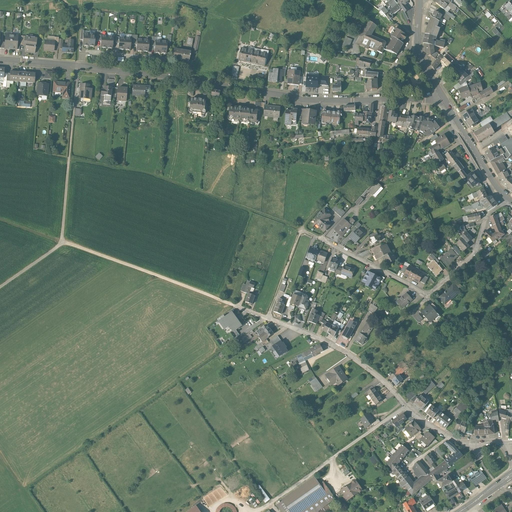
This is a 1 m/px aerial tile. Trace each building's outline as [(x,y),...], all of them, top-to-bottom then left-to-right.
[(394,15),(401,10),(397,5),(393,0),(386,5),(388,7),(394,15)] [(408,0),(398,0),(397,1),(399,4),(397,5),(401,10),(404,14),(408,11),(406,8),(407,7),(406,5),(410,2),(408,0)] [(444,0),(439,0),(436,4),(444,10),(449,4),(444,0)] [(511,14),(511,3),(511,2),(508,4),(503,9),(510,16),(511,14)] [(392,17),(394,15),(388,7),(381,12),(389,22),(393,19),(392,17)] [(434,12),(431,19),(442,24),(443,21),(441,20),(442,17),(434,12)] [(442,24),(431,19),(425,36),(436,38),(442,24)] [(369,23),(363,34),(371,38),(376,28),(369,23)] [(408,38),(395,29),(391,36),(394,38),(393,40),(403,46),(408,38)] [(363,34),(357,43),(368,48),(367,49),(370,51),(371,49),(374,51),(374,50),(375,51),(378,47),(376,46),(378,41),(371,38),(363,34)] [(436,38),(425,36),(423,45),(425,45),(433,47),(434,41),(436,41),(436,38)] [(31,38),(30,39),(28,39),(28,38),(25,37),(23,46),(26,47),(25,52),(34,53),(36,39),(31,38)] [(200,38),(196,37),(192,53),(196,54),(200,38)] [(354,40),(346,37),(342,48),(350,51),(354,40)] [(403,46),(393,40),(388,47),(386,52),(397,57),(403,46)] [(436,41),(434,41),(433,47),(434,47),(440,48),(444,49),(445,46),(446,42),(441,40),(440,42),(436,41)] [(47,42),(44,41),(44,53),(53,54),(54,46),(54,42),(53,42),(47,42)] [(67,41),(66,47),(63,47),(62,46),(61,54),(73,55),(74,47),(73,46),(74,41),(67,41)] [(383,44),(378,41),(376,46),(378,47),(375,51),(378,53),(383,55),(384,52),(386,52),(388,47),(384,45),(383,44)] [(433,47),(425,45),(425,50),(426,49),(427,54),(431,58),(432,57),(434,54),(434,47),(433,47)] [(444,49),(440,48),(439,50),(441,52),(439,54),(441,55),(443,54),(446,51),(447,47),(445,46),(444,49)] [(242,49),(238,63),(245,64),(248,51),(242,49)] [(179,61),(181,52),(174,50),(172,60),(179,61)] [(248,51),(245,64),(251,66),(254,52),(248,51)] [(191,54),(181,52),(179,61),(189,63),(191,54)] [(254,52),(251,66),(257,67),(260,54),(254,52)] [(260,54),(257,67),(263,69),(267,55),(260,54)] [(443,54),(441,56),(437,61),(432,66),(437,70),(444,62),(445,61),(444,60),(446,57),(443,54)] [(372,63),(361,59),(358,67),(364,69),(365,67),(370,69),(372,63)] [(454,65),(451,63),(448,66),(455,74),(458,71),(454,66),(454,65)] [(239,68),(234,67),(231,79),(237,80),(239,68)] [(458,71),(455,74),(456,75),(454,76),(460,83),(467,78),(466,77),(460,70),(458,71)] [(274,75),(269,74),(268,83),(281,84),(282,78),(285,78),(286,72),(275,71),(274,75)] [(18,82),(18,73),(10,72),(9,82),(18,82)] [(300,73),(289,72),(287,85),(299,86),(299,85),(299,80),(300,73)] [(26,73),(18,73),(18,82),(25,83),(26,73)] [(35,74),(26,73),(25,83),(34,84),(35,74)] [(319,74),(308,73),(306,88),(318,89),(318,85),(319,77),(319,74)] [(328,78),(319,77),(318,85),(328,86),(328,78)] [(470,79),(469,77),(467,78),(460,83),(454,88),(456,91),(466,83),(466,84),(472,80),(470,79)] [(499,86),(506,82),(503,78),(496,82),(499,86)] [(377,91),(377,81),(371,81),(371,84),(367,84),(367,88),(366,88),(366,91),(377,91)] [(337,87),(333,87),(333,93),(341,93),(341,82),(337,82),(337,87)] [(71,84),(53,83),(52,93),(63,94),(62,98),(69,99),(71,84)] [(48,85),(38,84),(37,96),(47,97),(48,85)] [(90,86),(81,85),(79,100),(91,101),(92,90),(89,90),(90,86)] [(481,92),(479,85),(468,88),(468,89),(470,97),(478,95),(477,93),(481,92)] [(146,88),(134,87),(134,98),(145,98),(146,88)] [(112,88),(104,88),(104,92),(101,92),(101,96),(111,97),(112,88)] [(128,89),(118,88),(117,100),(127,101),(128,89)] [(470,97),(468,89),(460,92),(463,101),(471,98),(470,97)] [(493,95),(490,90),(480,96),(482,100),(483,101),(493,95)] [(220,93),(213,92),(212,97),(216,98),(215,99),(220,100),(219,102),(224,102),(225,96),(220,95),(220,93)] [(206,100),(191,99),(190,114),(205,115),(206,100)] [(281,109),(267,107),(265,117),(280,119),(281,109)] [(478,107),(472,111),(474,115),(475,117),(480,114),(481,113),(478,107)] [(250,111),(231,108),(229,120),(249,122),(250,111)] [(298,111),(291,110),(291,112),(287,112),(285,126),(290,127),(291,123),(297,123),(297,117),(298,111)] [(464,117),(467,122),(475,117),(474,115),(472,111),(471,110),(465,114),(466,116),(464,117)] [(258,112),(250,111),(249,122),(257,123),(258,112)] [(317,112),(305,111),(303,125),(315,126),(317,112)] [(332,113),(324,112),(322,123),(330,124),(332,113)] [(395,116),(396,113),(389,112),(387,124),(397,125),(397,124),(398,117),(395,116)] [(340,114),(332,113),(330,124),(339,125),(340,114)] [(511,121),(507,114),(489,124),(494,132),(511,121)] [(398,117),(397,124),(405,126),(407,118),(398,117)] [(477,121),(475,117),(467,122),(471,130),(477,127),(476,125),(479,123),(477,121)] [(412,119),(407,118),(405,126),(410,127),(408,130),(413,132),(413,131),(416,126),(417,120),(417,119),(412,118),(412,119)] [(416,126),(413,131),(419,133),(420,131),(422,128),(422,124),(423,124),(424,122),(424,119),(419,119),(419,120),(417,120),(416,126)] [(429,132),(431,135),(440,129),(435,122),(432,124),(430,124),(431,121),(427,120),(426,122),(424,122),(423,124),(422,124),(422,128),(420,131),(427,134),(429,132)] [(494,132),(489,124),(473,133),(478,143),(495,134),(494,132)] [(371,131),(369,131),(368,137),(368,139),(372,140),(372,138),(376,139),(377,129),(372,128),(371,131)] [(431,135),(429,132),(427,134),(424,136),(425,138),(419,141),(422,145),(431,139),(433,138),(431,135)] [(439,139),(435,141),(437,145),(441,151),(450,145),(444,136),(439,139)] [(493,144),(497,150),(499,152),(501,151),(504,149),(503,146),(509,142),(505,136),(493,144)] [(503,146),(504,149),(505,148),(511,155),(511,154),(511,139),(509,142),(503,146)] [(441,151),(437,145),(429,149),(433,157),(438,154),(438,153),(441,151)] [(504,156),(501,151),(499,152),(497,150),(494,151),(493,149),(485,154),(490,164),(502,157),(504,156)] [(443,162),(438,154),(433,157),(432,157),(434,161),(440,173),(446,170),(441,163),(443,162)] [(451,154),(446,158),(453,167),(459,163),(451,154)] [(502,157),(490,164),(494,170),(503,165),(506,163),(502,157)] [(464,171),(459,163),(453,167),(464,181),(467,179),(468,179),(467,178),(468,177),(463,171),(464,171)] [(503,165),(494,170),(497,176),(506,171),(503,165)] [(507,173),(506,171),(497,176),(501,184),(503,186),(507,181),(510,178),(507,173)] [(473,174),(467,178),(468,179),(467,179),(474,188),(476,187),(478,187),(480,185),(480,183),(473,174)] [(507,181),(503,186),(511,194),(511,177),(510,178),(507,181)] [(380,186),(376,183),(368,191),(375,197),(383,189),(380,187),(380,186)] [(488,199),(484,190),(473,195),(475,199),(478,197),(480,202),(488,199)] [(488,199),(480,202),(483,208),(484,208),(488,213),(498,206),(491,198),(488,199)] [(472,206),(464,208),(466,213),(474,210),(477,209),(478,212),(482,210),(482,209),(483,208),(480,202),(472,206)] [(332,212),(341,219),(345,214),(336,207),(332,212)] [(331,216),(324,210),(315,220),(317,223),(315,225),(325,233),(332,226),(329,223),(329,219),(331,216)] [(503,223),(504,221),(503,217),(498,219),(496,216),(489,219),(493,227),(499,224),(503,223)] [(351,218),(347,223),(351,227),(352,227),(356,222),(351,218)] [(347,223),(343,220),(334,231),(342,238),(351,227),(347,223)] [(352,232),(355,234),(358,230),(361,227),(358,224),(352,232)] [(499,224),(493,227),(496,233),(494,234),(499,241),(506,236),(502,231),(501,227),(499,224)] [(364,235),(358,230),(355,234),(350,239),(356,245),(364,235)] [(472,240),(466,233),(461,237),(462,239),(467,245),(472,240)] [(499,241),(494,234),(492,236),(489,239),(493,243),(495,245),(499,241)] [(378,236),(369,240),(370,243),(369,244),(370,247),(372,247),(382,243),(380,240),(381,238),(380,236),(378,236)] [(467,245),(462,239),(456,244),(464,253),(470,248),(467,245)] [(390,255),(386,246),(382,248),(373,253),(377,261),(382,258),(390,255)] [(310,249),(306,260),(315,264),(316,261),(319,253),(319,252),(310,249)] [(457,253),(453,249),(440,260),(447,268),(451,264),(459,256),(457,253)] [(490,255),(486,251),(481,256),(486,260),(490,255)] [(319,253),(316,261),(324,264),(327,256),(319,253)] [(390,255),(382,258),(386,266),(390,263),(391,265),(394,263),(394,262),(396,261),(393,253),(390,255)] [(433,255),(428,259),(432,263),(434,261),(437,265),(440,263),(433,255)] [(340,262),(333,259),(329,269),(336,272),(338,268),(340,262)] [(437,265),(434,261),(432,263),(428,267),(437,278),(441,274),(440,273),(442,271),(437,265)] [(355,271),(345,267),(343,271),(341,276),(352,280),(355,271)] [(416,271),(409,267),(408,269),(405,273),(404,276),(411,280),(416,271)] [(343,271),(338,268),(336,272),(335,275),(341,277),(341,276),(343,271)] [(308,271),(303,269),(299,278),(304,280),(308,271)] [(424,275),(416,271),(411,280),(419,284),(420,282),(423,277),(424,275)] [(376,293),(382,280),(368,273),(363,284),(366,285),(365,287),(376,293)] [(420,282),(425,285),(428,279),(423,277),(420,282)] [(241,292),(246,294),(248,288),(253,290),(255,285),(248,282),(246,287),(243,286),(241,292)] [(461,293),(454,285),(438,299),(445,308),(451,303),(451,302),(461,293)] [(295,292),(290,305),(295,307),(299,308),(303,297),(304,295),(295,292)] [(409,292),(407,294),(413,301),(415,299),(409,292)] [(413,301),(407,294),(397,303),(403,310),(413,301)] [(254,297),(248,295),(245,303),(251,306),(254,297)] [(299,308),(298,309),(301,310),(301,311),(301,313),(304,313),(305,313),(305,312),(306,312),(309,306),(307,305),(308,304),(307,303),(306,303),(308,299),(303,297),(299,308)] [(282,315),(285,306),(281,305),(282,301),(279,300),(275,312),(282,315)] [(377,309),(371,306),(368,312),(373,315),(377,309)] [(435,312),(430,306),(421,314),(429,324),(436,319),(438,316),(435,312)] [(318,313),(313,312),(308,323),(315,326),(319,317),(316,317),(318,313)] [(242,328),(233,315),(219,325),(224,332),(225,331),(228,336),(231,334),(232,334),(232,335),(237,332),(242,328)] [(299,316),(295,317),(292,325),(294,326),(298,325),(298,323),(301,322),(301,321),(299,316)] [(357,325),(350,321),(342,335),(348,339),(357,325)] [(333,327),(327,324),(324,328),(326,329),(323,332),(328,335),(333,327)] [(270,330),(266,325),(255,333),(259,338),(265,334),(270,330)] [(372,329),(366,325),(354,342),(362,348),(368,340),(366,339),(369,335),(368,334),(372,329)] [(335,329),(333,327),(328,335),(334,338),(337,333),(340,329),(339,329),(336,327),(335,329)] [(274,335),(270,330),(265,334),(269,339),(274,335)] [(256,336),(252,331),(241,338),(245,344),(256,336)] [(262,344),(269,339),(265,334),(259,338),(258,339),(262,344)] [(282,343),(281,341),(273,347),(280,357),(288,352),(286,349),(287,348),(283,343),(282,343)] [(260,343),(255,346),(261,353),(265,350),(260,343)] [(324,353),(321,346),(310,351),(313,358),(324,353)] [(313,358),(310,351),(296,357),(299,364),(305,361),(313,358)] [(310,371),(305,361),(299,364),(298,365),(302,375),(310,371)] [(397,372),(396,373),(399,376),(401,375),(404,372),(397,365),(394,368),(393,368),(397,372)] [(348,380),(338,367),(326,376),(333,386),(336,384),(338,387),(348,380)] [(389,377),(393,382),(399,376),(396,373),(395,372),(389,377)] [(403,377),(401,375),(399,376),(393,382),(397,386),(403,381),(401,379),(403,377)] [(322,389),(316,379),(310,383),(316,393),(322,389)] [(435,386),(431,382),(422,391),(426,395),(435,386)] [(379,395),(374,389),(367,394),(371,400),(379,395)] [(411,391),(405,396),(410,401),(415,396),(411,391)] [(383,400),(379,395),(371,400),(376,405),(383,400)] [(429,403),(421,396),(415,404),(423,410),(429,403)] [(471,406),(464,400),(454,413),(456,414),(454,416),(458,419),(464,411),(465,412),(471,406)] [(439,412),(432,406),(427,414),(433,419),(439,412)] [(501,411),(500,411),(500,418),(505,420),(504,425),(505,430),(506,430),(509,430),(509,426),(510,423),(511,421),(511,417),(511,415),(506,413),(501,411)] [(497,413),(489,415),(491,422),(492,422),(496,421),(496,423),(499,422),(497,413)] [(375,423),(369,414),(360,420),(366,429),(375,423)] [(407,420),(403,414),(392,422),(392,423),(396,428),(407,420)] [(452,422),(442,414),(436,421),(446,429),(452,422)] [(383,430),(392,423),(392,422),(390,420),(381,427),(383,430)] [(492,422),(491,422),(490,421),(486,423),(487,427),(488,435),(495,435),(493,426),(492,422)] [(421,430),(414,422),(411,425),(410,424),(408,425),(408,427),(405,430),(412,438),(415,436),(419,432),(421,430)] [(468,425),(460,422),(459,425),(457,424),(454,430),(465,434),(468,425)] [(487,427),(486,423),(483,424),(483,426),(474,427),(475,436),(488,435),(487,427)] [(435,438),(428,432),(423,438),(421,441),(428,446),(435,438)] [(453,455),(457,451),(454,447),(447,442),(444,445),(453,455)] [(404,458),(409,452),(402,446),(397,452),(404,458)] [(445,455),(439,448),(436,451),(437,452),(436,453),(441,458),(445,455)] [(453,455),(444,462),(448,468),(462,457),(457,451),(453,455)] [(399,464),(404,458),(397,452),(392,459),(399,464)] [(429,455),(425,458),(431,466),(435,462),(429,455)] [(397,466),(399,464),(392,459),(387,464),(392,472),(398,467),(397,466)] [(413,474),(418,480),(421,477),(419,474),(416,471),(422,466),(418,462),(413,466),(415,468),(412,470),(414,473),(413,474)] [(444,462),(434,470),(438,476),(448,468),(444,462)] [(416,471),(419,474),(425,470),(422,466),(416,471)] [(403,473),(398,467),(392,472),(396,478),(403,473)] [(429,474),(425,470),(419,474),(421,477),(427,485),(431,482),(433,486),(434,485),(435,486),(437,484),(436,483),(440,481),(437,477),(438,476),(434,470),(429,474)] [(485,478),(480,470),(469,478),(474,485),(475,485),(485,478)] [(403,473),(396,478),(401,483),(407,477),(403,473)] [(451,483),(447,476),(440,481),(436,483),(437,484),(441,490),(449,485),(450,484),(452,483),(451,483)] [(320,486),(315,477),(277,503),(282,511),(315,511),(333,500),(323,484),(320,486)] [(407,477),(401,483),(399,485),(402,489),(404,487),(406,490),(413,484),(407,477)] [(418,480),(413,484),(406,490),(412,497),(427,485),(421,477),(418,480)] [(451,483),(452,483),(450,484),(457,495),(459,494),(461,493),(466,490),(459,478),(451,483)] [(474,485),(469,478),(463,482),(470,492),(477,488),(475,485),(474,485)] [(362,492),(355,481),(351,483),(352,485),(346,489),(345,488),(340,491),(344,497),(343,498),(346,503),(362,492)] [(457,495),(450,484),(449,485),(452,490),(445,494),(448,500),(453,497),(457,495)] [(258,504),(261,502),(252,493),(250,495),(258,504)] [(430,511),(436,508),(428,497),(420,503),(426,511),(430,511)] [(456,503),(453,497),(448,500),(452,506),(456,503)] [(407,511),(410,511),(414,510),(412,506),(416,504),(413,499),(403,505),(407,511)]
